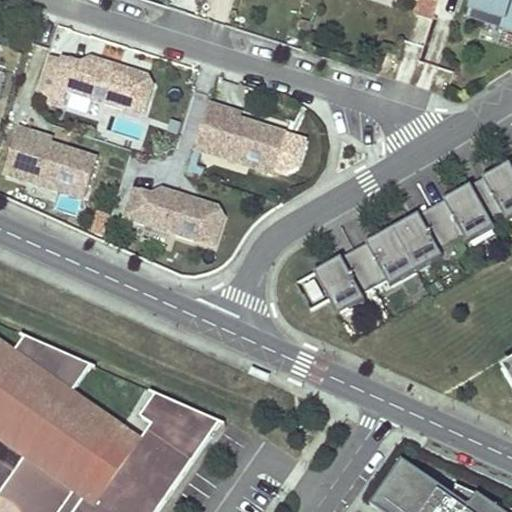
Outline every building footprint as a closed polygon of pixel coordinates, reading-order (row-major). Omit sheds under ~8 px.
[(438,0),(414,0),(419,1),(415,14),(432,20),(438,0)] [(511,22),(511,0),(472,0),(467,17),(505,29),(507,21),(511,22)] [(49,55),(42,76),(57,81),(64,59),(49,55)] [(57,81),(54,89),(73,95),(73,93),(105,104),(105,105),(122,111),(123,109),(143,116),(152,87),(147,77),(128,71),(127,74),(119,71),(119,68),(92,59),(82,65),(64,59),(57,81)] [(5,74),(0,90),(0,100),(11,104),(19,79),(5,74)] [(208,105),(194,150),(216,157),(217,152),(273,171),(284,135),(255,125),(254,125),(253,129),(237,124),(240,115),(208,105)] [(0,142),(0,147),(13,152),(20,130),(6,125),(0,142)] [(13,152),(6,174),(27,182),(29,177),(85,195),(96,160),(66,150),(64,153),(49,149),(52,140),(20,130),(13,152)] [(217,152),(216,157),(271,174),(273,171),(217,152)] [(511,165),(484,181),(486,185),(489,188),(477,195),(493,225),(499,221),(505,218),(509,223),(511,221),(511,165)] [(29,177),(27,182),(84,199),(85,195),(29,177)] [(484,181),(472,188),(477,195),(489,188),(486,185),(484,181)] [(114,207),(128,212),(135,190),(120,186),(114,207)] [(466,240),(493,225),(477,195),(472,188),(445,204),(448,207),(450,211),(437,218),(454,247),(458,245),(466,240)] [(128,212),(125,220),(144,226),(144,225),(176,235),(176,236),(193,242),(193,240),(213,247),(223,218),(218,208),(198,202),(197,205),(189,202),(190,200),(162,191),(152,196),(135,190),(128,212)] [(445,204),(421,218),(423,221),(425,225),(437,218),(450,211),(448,207),(445,204)] [(442,254),(454,247),(437,218),(425,225),(423,221),(421,218),(369,248),(371,251),(373,255),(360,262),(377,292),(390,285),(416,269),(442,254)] [(470,246),(497,231),(493,225),(466,240),(470,246)] [(369,248),(344,262),(346,265),(348,269),(360,262),(373,255),(371,251),(369,248)] [(420,275),(445,260),(442,254),(416,269),(390,285),(393,290),(420,275)] [(365,299),(377,292),(360,262),(348,269),(346,265),(344,262),(317,277),(332,304),(338,314),(365,299)] [(307,289),(317,305),(326,300),(317,284),(307,289)] [(342,320),(369,304),(365,299),(338,314),(342,320)] [(159,511),(221,423),(156,395),(140,417),(151,426),(139,442),(72,393),(92,366),(25,337),(14,353),(0,343),(0,433),(30,454),(77,487),(60,511),(159,511)] [(0,496),(30,454),(0,433),(0,496)] [(391,483),(372,509),(376,511),(509,511),(503,509),(457,488),(457,491),(458,491),(453,499),(442,491),(411,469),(404,464),(391,483)]
